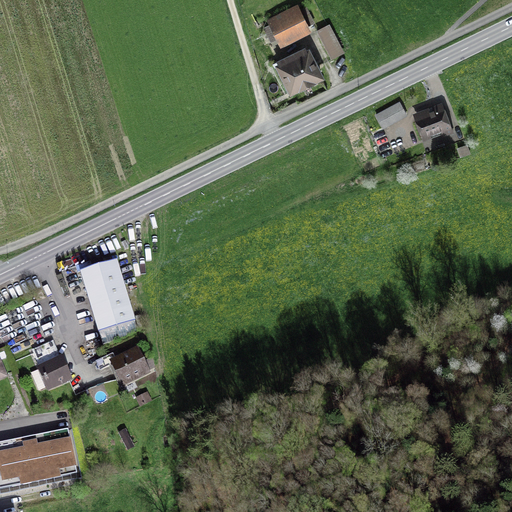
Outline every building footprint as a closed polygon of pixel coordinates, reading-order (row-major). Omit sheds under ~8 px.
[(301,8),(271,22),(284,47),(313,33),(301,8)] [(331,26),(318,33),(333,60),(345,53),(331,26)] [(327,81),(312,50),(281,64),(296,95),(327,81)] [(400,104),(375,117),(382,131),(407,118),(400,104)] [(444,108),(416,117),(424,140),(452,131),(444,108)] [(114,262),(79,274),(98,332),(134,320),(114,262)] [(42,371),(60,363),(53,345),(34,353),(42,371)] [(0,370),(8,367),(0,348),(0,370)] [(140,353),(112,364),(122,387),(149,375),(140,353)] [(42,371),(40,371),(48,392),(72,382),(64,362),(60,363),(42,371)] [(0,487),(77,474),(69,430),(0,442),(0,487)] [(126,511),(123,495),(38,511),(126,511)]
